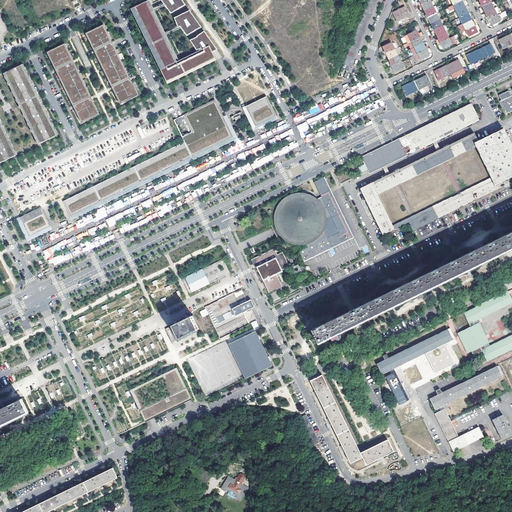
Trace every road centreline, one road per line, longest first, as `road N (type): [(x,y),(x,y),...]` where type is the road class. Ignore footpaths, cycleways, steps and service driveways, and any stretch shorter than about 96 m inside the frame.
road 1 (tertiary): [(306,153),(34,287)]
road 2 (residential): [(384,259),(355,186),(493,120)]
road 3 (tertiary): [(43,306),(221,219)]
road 4 (residential): [(117,453),(292,367)]
road 5 (residential): [(348,355),(511,277)]
road 6 (residential): [(298,379),(349,479),(416,471)]
road 7 (residential): [(384,259),(511,197)]
road 8 (residential): [(416,471),(348,355)]
road 9 (residential): [(267,317),(384,259)]
road 10 (residential): [(0,510),(117,453)]
road 11 (tertiary): [(398,122),(511,68)]
road 12 (residential): [(63,345),(117,453)]
